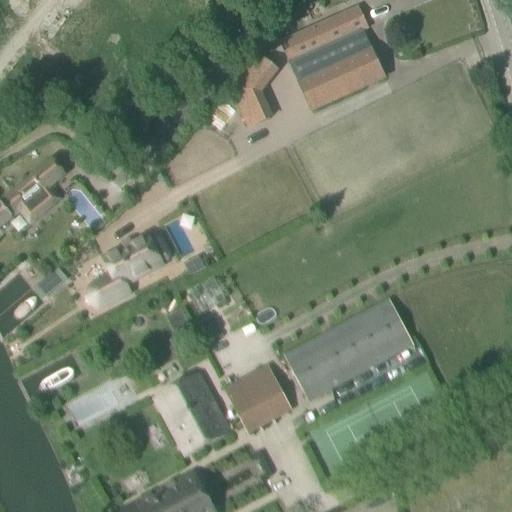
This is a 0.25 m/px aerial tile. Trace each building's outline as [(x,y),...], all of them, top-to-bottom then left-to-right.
[(281,44),(311,112),(384,79),(362,31),(367,29),(358,9),(281,44)] [(271,120),(259,94),(277,72),(258,58),(231,91),(249,130),(271,120)] [(0,231),(13,221),(20,215),(29,227),(61,201),(51,188),(64,177),(51,161),(32,177),(33,178),(0,204),(0,231)] [(193,249),(184,233),(174,239),(182,254),(193,249)] [(106,308),(126,298),(121,289),(162,268),(160,264),(168,260),(170,256),(161,238),(157,238),(149,242),(147,238),(104,260),(112,276),(94,285),(89,291),(88,298),(92,306),(99,309),(106,308)] [(57,269),(42,282),(53,295),(68,281),(57,269)] [(285,358),(308,402),(413,346),(390,302),(285,358)] [(184,310),(170,317),(177,334),(192,328),(184,310)] [(226,392),(248,434),(290,411),(268,369),(226,392)] [(154,401),(186,458),(230,434),(198,377),(154,401)] [(119,511),(214,511),(193,472),(119,511)]
